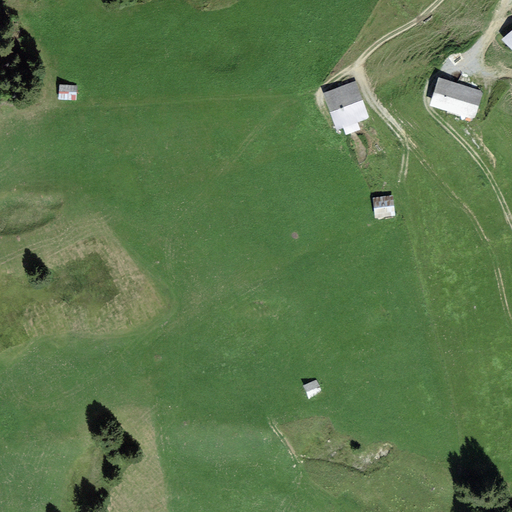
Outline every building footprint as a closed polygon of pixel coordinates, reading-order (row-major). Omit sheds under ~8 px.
[(442,79),(434,102),(474,115),(481,94),(451,84),(451,82),(442,79)] [(357,128),(354,120),(365,116),(354,85),(329,94),(340,125),(344,124),(347,131),(357,128)] [(64,86),(61,97),(74,98),(75,87),(64,86)] [(376,200),(378,214),(394,212),(392,198),(376,200)] [(305,386),(309,396),(319,392),(315,382),(305,386)]
